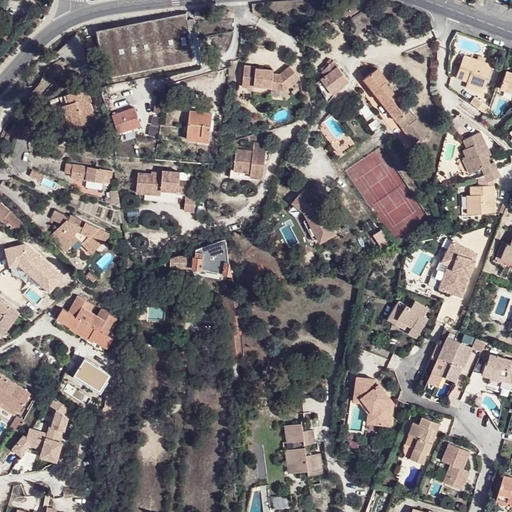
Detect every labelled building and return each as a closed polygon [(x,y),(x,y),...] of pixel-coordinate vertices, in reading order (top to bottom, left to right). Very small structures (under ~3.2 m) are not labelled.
[(195,63),(190,29),(189,19),(188,15),(96,32),(105,79),(195,63)] [(7,17),(0,27),(0,29),(10,39),(19,27),(7,17)] [(488,64),(458,54),(451,77),(480,87),(488,64)] [(324,76),(316,82),(327,100),(332,95),(331,93),(348,80),(332,60),(320,71),(324,76)] [(257,66),(245,64),(242,86),(254,88),(255,85),(272,87),(272,86),(278,86),(287,79),(291,85),(300,77),(291,66),(280,75),(274,74),(274,70),(257,68),(257,66)] [(511,72),(504,69),(494,66),(489,83),(510,90),(511,84),(511,72)] [(387,80),(377,67),(364,78),(415,142),(421,138),(411,125),(416,121),(408,112),(405,114),(393,100),(397,96),(390,89),(393,87),(390,84),(388,86),(385,82),(387,80)] [(399,79),(395,73),(389,77),(393,83),(399,79)] [(278,86),(272,86),(272,87),(272,89),(285,90),(291,85),(287,79),(278,86)] [(86,86),(67,92),(69,100),(61,103),(64,113),(70,112),(74,126),(94,120),(87,100),(86,96),(90,96),(86,86)] [(489,107),(474,97),(470,103),(484,113),(489,107)] [(134,108),(112,115),(118,133),(140,125),(134,108)] [(211,113),(189,110),(187,138),(208,141),(211,113)] [(68,128),(74,126),(70,112),(64,113),(68,128)] [(29,138),(36,124),(28,120),(22,134),(29,138)] [(479,131),(462,139),(466,148),(460,150),(471,172),(482,168),(488,182),(500,177),(493,162),(488,164),(485,157),(490,155),(485,157),(481,148),(486,145),(479,131)] [(254,142),(253,151),(252,157),(255,159),(256,158),(264,159),(266,144),(254,142)] [(490,155),(486,145),(481,148),(485,157),(490,155)] [(236,148),(233,170),(250,172),(250,177),(262,178),(264,159),(256,158),(255,159),(252,157),(253,151),(236,148)] [(71,177),(86,179),(103,182),(109,182),(111,170),(66,163),(64,172),(71,173),(71,177)] [(153,175),(140,173),(138,191),(147,193),(162,195),(163,190),(180,192),(181,181),(182,172),(164,170),(164,173),(154,172),(153,175)] [(101,190),(103,182),(86,179),(85,186),(101,190)] [(191,183),(181,181),(180,192),(190,193),(191,183)] [(292,195),(316,243),(335,234),(311,186),(292,195)] [(470,187),(470,196),(470,215),(494,214),(493,186),(470,187)] [(180,192),(163,190),(162,195),(147,193),(146,198),(179,203),(180,192)] [(119,206),(117,193),(112,193),(113,199),(107,199),(108,207),(119,206)] [(196,198),(186,196),(184,211),(194,212),(196,198)] [(2,203),(0,204),(0,219),(2,222),(6,218),(12,223),(17,218),(2,203)] [(67,216),(53,210),(49,218),(63,224),(65,220),(67,216)] [(68,214),(67,216),(65,220),(81,227),(84,221),(68,214)] [(17,218),(12,223),(19,230),(24,225),(17,218)] [(81,227),(65,220),(63,224),(62,228),(56,225),(51,238),(68,245),(72,233),(76,237),(91,251),(103,240),(98,236),(104,230),(84,221),(81,227)] [(63,250),(76,237),(72,233),(68,245),(51,238),(56,225),(47,235),(63,250)] [(110,232),(104,230),(98,236),(103,240),(110,232)] [(511,234),(508,243),(506,242),(500,257),(511,261),(511,259),(511,234)] [(471,244),(453,235),(444,253),(456,258),(445,284),(463,290),(476,254),(469,251),(471,244)] [(154,263),(127,271),(126,278),(136,275),(153,270),(170,265),(175,266),(183,266),(189,267),(194,268),(201,269),(212,271),(231,274),(229,263),(224,238),(195,248),(194,256),(178,254),(154,262),(154,263)] [(479,248),(471,244),(469,251),(476,254),(479,248)] [(440,282),(445,284),(456,258),(444,253),(439,262),(448,266),(440,282)] [(238,309),(235,294),(222,295),(231,389),(242,389),(242,380),(243,370),(243,361),(241,337),(238,309)] [(92,315),(88,312),(93,305),(78,296),(69,312),(63,308),(56,318),(69,326),(68,328),(80,335),(84,329),(92,315)] [(20,314),(0,300),(0,331),(5,335),(20,314)] [(407,309),(403,306),(395,321),(410,329),(409,332),(407,335),(415,339),(426,318),(422,316),(426,308),(412,300),(407,309)] [(96,317),(92,315),(84,329),(80,335),(92,342),(93,340),(107,348),(113,338),(107,334),(116,318),(101,309),(96,317)] [(394,325),(409,332),(410,329),(395,321),(394,325)] [(472,348),(448,337),(427,382),(436,387),(441,376),(456,383),(462,368),(458,367),(461,360),(467,363),(472,348)] [(511,382),(511,359),(490,353),(487,360),(485,359),(480,374),(489,376),(489,378),(498,381),(499,379),(511,383),(511,382)] [(464,369),(467,363),(461,360),(458,367),(462,368),(464,369)] [(0,399),(3,401),(0,405),(14,415),(18,411),(29,394),(0,374),(0,399)] [(370,378),(352,376),(350,398),(359,398),(370,410),(366,414),(365,424),(389,426),(391,401),(370,378)] [(73,408),(54,395),(50,402),(55,405),(64,411),(66,409),(71,412),(73,408)] [(356,402),(366,414),(370,410),(359,398),(350,398),(349,402),(356,402)] [(116,411),(117,401),(107,399),(106,411),(104,410),(102,421),(114,424),(115,419),(116,411)] [(64,411),(55,405),(50,422),(48,422),(45,431),(28,426),(25,433),(22,432),(9,446),(20,455),(30,442),(39,445),(37,453),(55,460),(68,413),(64,411)] [(411,422),(407,434),(418,438),(414,447),(410,459),(424,464),(433,438),(429,437),(432,430),(435,432),(439,423),(421,417),(418,425),(411,422)] [(17,419),(11,429),(14,431),(15,432),(19,426),(21,428),(24,423),(17,419)] [(285,450),(286,459),(290,459),(292,472),(294,472),(295,474),(301,474),(300,471),(307,471),(309,476),(327,474),(327,472),(323,473),(322,465),(325,465),(325,463),(317,464),(316,455),(322,455),(322,453),(306,455),(305,445),(318,443),(318,441),(315,441),(313,431),(302,432),(300,424),(282,426),(283,428),(286,427),(288,442),(284,443),(284,446),(286,446),(286,444),(291,443),(292,449),(285,450)] [(404,443),(414,447),(418,438),(407,434),(404,443)] [(471,452),(450,443),(441,459),(451,464),(443,483),(461,491),(468,475),(464,474),(466,470),(463,468),(471,452)] [(288,475),(295,474),(294,472),(292,472),(290,459),(286,459),(288,475)] [(366,490),(372,466),(358,463),(353,482),(362,484),(361,489),(366,490)] [(511,475),(503,473),(495,496),(509,500),(509,502),(511,503),(511,475)] [(360,491),(361,489),(362,484),(353,482),(352,489),(360,491)] [(508,505),(509,502),(509,500),(495,496),(494,500),(508,505)]
